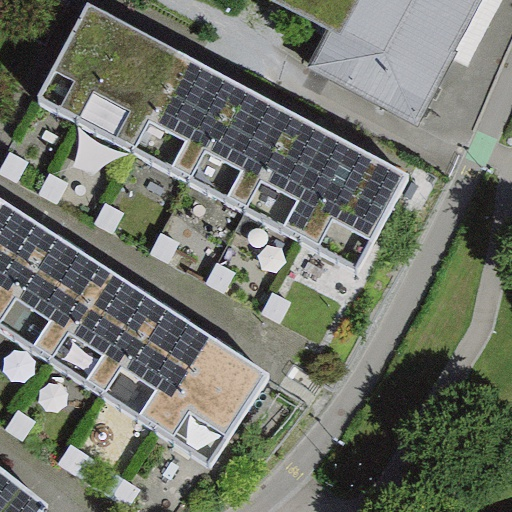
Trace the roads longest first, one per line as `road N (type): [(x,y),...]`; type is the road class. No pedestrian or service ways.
road 1 (track): [(178,0),(420,148),(447,136),(511,167)]
road 2 (track): [(358,511),(389,496),(485,329),(511,179)]
road 3 (track): [(389,496),(511,464)]
